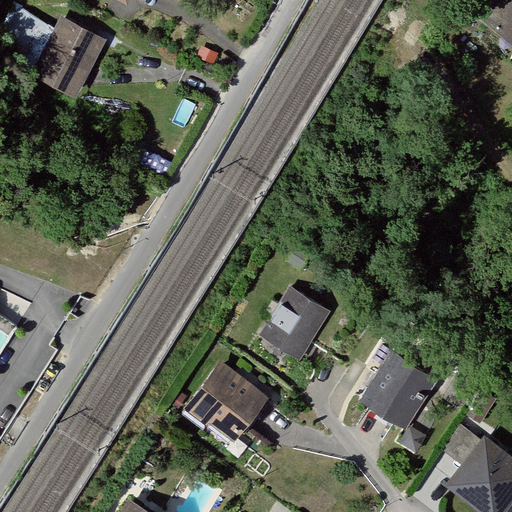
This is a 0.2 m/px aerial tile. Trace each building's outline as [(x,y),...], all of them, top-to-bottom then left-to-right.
[(511,0),(487,0),(474,19),(511,46),(511,0)] [(103,39),(55,15),(26,70),(74,95),(103,39)] [(330,307),(286,282),(255,334),(299,360),(330,307)] [(437,373),(390,345),(357,400),(404,428),(437,373)] [(273,396),(221,357),(188,401),(240,440),(273,396)] [(502,511),(511,499),(511,454),(484,433),(445,485),(480,511),(502,511)] [(155,511),(129,497),(121,511),(155,511)]
